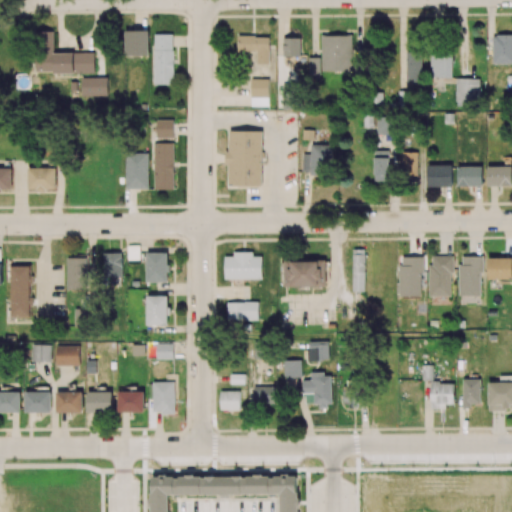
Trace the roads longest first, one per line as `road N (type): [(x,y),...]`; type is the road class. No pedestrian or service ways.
road 1 (residential): [(511,219),(0,224)]
road 2 (residential): [(202,446),(203,0)]
road 3 (residential): [(330,444),(0,446)]
road 4 (tertiary): [(511,443),(330,444)]
